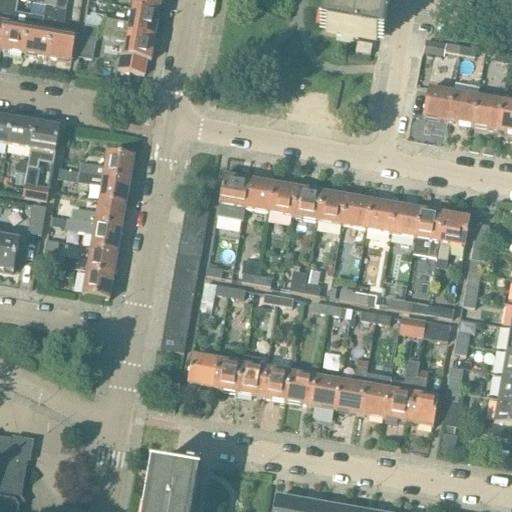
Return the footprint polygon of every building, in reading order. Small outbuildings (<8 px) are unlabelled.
[(0,0),(0,50),(8,2),(0,0)] [(134,0),(133,12),(159,16),(161,0),(134,0)] [(331,0),(325,34),(376,42),(383,0),(331,0)] [(8,2),(0,51),(0,52),(23,57),(30,19),(16,17),(18,3),(8,2)] [(30,19),(23,57),(46,61),(55,10),(45,9),(43,22),(30,19)] [(66,12),(55,10),(46,61),(71,65),(76,39),(62,37),(66,12)] [(106,22),(104,31),(155,40),(159,16),(133,12),(130,27),(106,22)] [(104,31),(103,41),(127,45),(124,59),(120,58),(118,74),(144,78),(147,64),(150,64),(155,40),(104,31)] [(459,59),(461,51),(426,44),(423,56),(443,60),(444,56),(459,59)] [(357,45),(355,56),(370,59),(372,48),(357,45)] [(461,51),(459,59),(475,62),(476,53),(461,51)] [(507,68),(509,59),(495,57),(494,66),(507,68)] [(448,126),(453,97),(428,92),(423,121),(448,126)] [(448,126),(471,130),(477,101),(453,97),(448,126)] [(471,130),(496,134),(501,105),(477,101),(471,130)] [(496,134),(511,136),(511,107),(501,105),(496,134)] [(0,148),(7,149),(12,123),(0,120),(0,148)] [(7,149),(30,153),(35,127),(12,123),(7,149)] [(28,165),(27,171),(28,171),(37,172),(39,165),(53,167),(60,131),(35,127),(30,153),(28,165)] [(80,167),(78,176),(92,179),(103,181),(129,185),(134,161),(107,156),(105,171),(80,167)] [(27,171),(28,165),(19,164),(17,176),(27,177),(28,171),(27,171)] [(92,179),(78,176),(77,186),(90,188),(92,179)] [(219,208),(217,220),(241,225),(243,213),(249,184),(239,182),(240,178),(225,176),(224,180),(219,208)] [(92,179),(90,188),(101,190),(99,204),(125,208),(129,185),(103,181),(92,179)] [(243,213),(268,217),(273,188),(249,184),(243,213)] [(24,188),(22,201),(47,205),(49,192),(24,188)] [(268,217),(293,221),(298,193),(273,188),(268,217)] [(293,221),(317,226),(323,197),(298,193),(293,221)] [(317,226),(342,230),(347,201),(323,197),(317,226)] [(342,230),(366,234),(371,205),(347,201),(342,230)] [(72,213),(71,223),(121,232),(125,208),(99,204),(97,217),(72,213)] [(366,234),(391,239),(396,210),(371,205),(366,234)] [(33,210),(28,239),(40,241),(45,212),(33,210)] [(415,243),(420,214),(396,210),(391,239),(415,243)] [(183,223),(207,227),(209,215),(185,211),(183,223)] [(415,243),(412,259),(436,263),(444,218),(420,214),(415,243)] [(437,263),(435,271),(446,273),(450,249),(465,251),(470,223),(444,218),(436,263),(437,263)] [(66,223),(65,234),(93,238),(91,251),(117,256),(121,232),(71,223),(66,223)] [(181,235),(205,239),(207,227),(183,223),(181,235)] [(473,252),(484,254),(489,230),(477,228),(473,252)] [(205,239),(181,235),(179,247),(203,251),(205,239)] [(0,241),(0,274),(13,277),(18,245),(0,241)] [(203,251),(179,247),(177,258),(201,263),(203,251)] [(64,261),(62,271),(75,273),(75,274),(87,275),(113,280),(117,256),(91,251),(88,265),(64,261)] [(484,254),(473,252),(471,264),(482,266),(484,254)] [(201,263),(177,258),(175,270),(198,274),(201,263)] [(198,274),(175,270),(173,282),(196,286),(198,274)] [(208,271),(206,281),(221,283),(223,274),(208,271)] [(109,304),(113,280),(87,275),(82,299),(109,304)] [(292,286),(290,295),(305,298),(306,289),(308,278),(293,275),(292,286)] [(243,278),(241,287),(256,289),(257,280),(243,278)] [(257,280),(256,289),(270,292),(272,283),(257,280)] [(196,286),(173,282),(171,294),(194,298),(196,286)] [(216,289),(214,299),(228,302),(230,292),(216,289)] [(306,289),(305,298),(319,300),(321,291),(306,289)] [(466,289),(464,300),(476,302),(478,291),(466,289)] [(230,292),(228,302),(244,305),(246,295),(230,292)] [(169,306),(192,310),(194,298),(171,294),(169,306)] [(341,294),(339,304),(353,306),(355,297),(352,296),(341,294)] [(355,297),(353,306),(375,310),(376,300),(355,297)] [(265,298),(263,307),(277,310),(279,301),(265,298)] [(464,300),(462,311),(474,313),(476,302),(464,300)] [(279,301),(277,310),(292,312),(293,303),(279,301)] [(389,303),(387,312),(402,315),(404,305),(389,303)] [(404,305),(402,315),(417,317),(418,308),(404,305)] [(190,322),(192,310),(169,306),(166,317),(190,322)] [(313,307),(312,316),(326,319),(328,309),(313,307)] [(328,309),(326,319),(340,321),(342,312),(328,309)] [(439,311),(438,321),(452,324),(454,314),(439,311)] [(363,315),(361,325),(375,327),(377,318),(363,315)] [(190,322),(166,317),(164,329),(188,333),(190,322)] [(377,318),(375,327),(389,330),(391,320),(377,318)] [(402,322),(398,339),(404,340),(422,343),(423,343),(423,342),(422,342),(425,326),(407,323),(402,322)] [(425,326),(422,342),(423,342),(448,346),(451,331),(425,326)] [(188,333),(164,329),(162,341),(186,345),(188,333)] [(458,337),(456,348),(468,350),(470,339),(458,337)] [(184,358),(186,345),(162,341),(160,353),(184,358)] [(456,348),(454,358),(466,360),(468,350),(456,348)] [(503,379),(511,381),(511,356),(507,356),(503,379)] [(212,393),(217,364),(192,360),(187,388),(212,393)] [(262,401),(267,373),(266,373),(268,364),(243,360),(241,368),(242,368),(237,397),(262,401)] [(242,368),(241,368),(217,364),(212,393),(237,397),(242,368)] [(339,385),(334,414),(359,418),(364,390),(366,378),(369,366),(358,364),(353,388),(339,385)] [(388,394),(383,423),(408,427),(417,374),(418,366),(408,364),(404,387),(390,385),(389,394),(388,394)] [(262,401),(286,406),(291,377),(267,373),(262,401)] [(433,431),(438,403),(424,400),(428,376),(417,374),(408,427),(433,431)] [(286,406),(311,410),(315,381),(291,377),(286,406)] [(364,390),(359,418),(383,423),(388,394),(389,394),(390,385),(391,382),(366,378),(364,390)] [(498,403),(511,405),(511,381),(503,379),(498,403)] [(311,410),(334,414),(339,385),(315,381),(311,410)] [(449,383),(447,395),(460,397),(461,385),(449,383)] [(447,395),(445,405),(458,407),(460,397),(447,395)] [(511,405),(498,403),(494,427),(485,426),(482,440),(507,445),(510,430),(511,430),(511,405)] [(445,405),(441,429),(456,432),(460,408),(458,407),(445,405)] [(0,511),(19,511),(25,506),(21,500),(27,466),(19,464),(21,453),(9,450),(11,443),(0,440),(0,511)] [(199,481),(199,480),(150,471),(149,473),(155,474),(148,511),(187,511),(194,480),(199,481)] [(299,511),(300,506),(276,501),(273,511),(299,511)]
